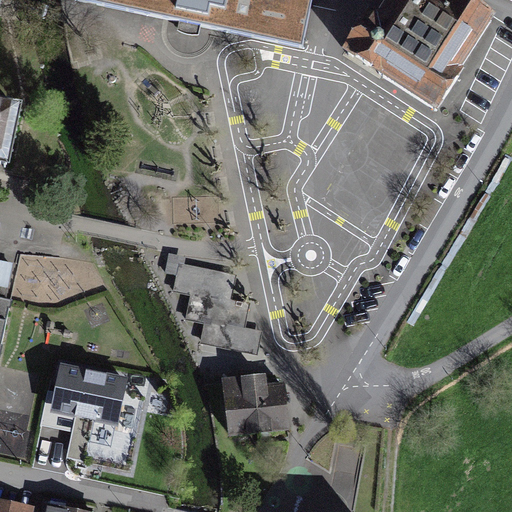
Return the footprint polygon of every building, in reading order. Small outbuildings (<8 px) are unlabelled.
[(78,0),(304,48),(313,0),(78,0)] [(384,75),(438,110),(465,70),(463,68),(496,14),(473,0),(384,0),(377,12),(369,8),(341,51),(382,77),(384,75)] [(0,162),(10,165),(21,103),(0,98),(0,5),(0,4),(0,162)] [(186,257),(168,254),(165,273),(177,276),(173,294),(191,297),(185,321),(204,324),(200,345),(255,356),(260,334),(243,330),(248,307),(231,304),(236,277),(185,266),(186,257)] [(0,290),(10,292),(13,266),(0,264),(0,290)] [(0,357),(11,301),(0,299),(0,357)] [(125,393),(127,380),(60,365),(49,414),(75,420),(66,460),(130,472),(145,397),(125,393)] [(267,375),(222,379),(228,438),(291,432),(285,382),(268,383),(267,375)] [(0,511),(33,511),(34,507),(0,500),(0,511)]
